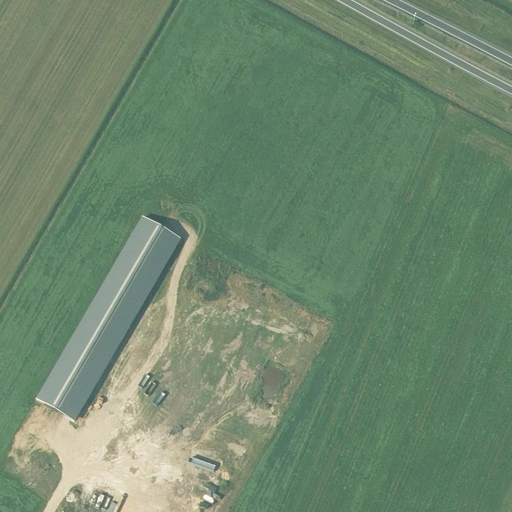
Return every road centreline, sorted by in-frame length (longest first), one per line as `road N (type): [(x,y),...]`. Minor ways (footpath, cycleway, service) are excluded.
road 1 (unknown): [(59,511),(206,270)]
road 2 (trunk): [(344,0),(511,90)]
road 3 (trunk): [(511,61),(392,0)]
